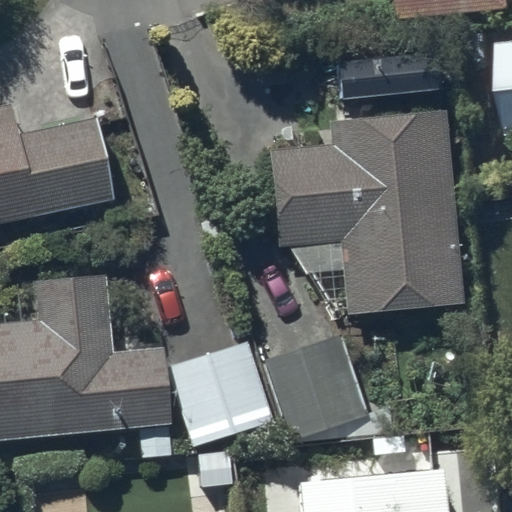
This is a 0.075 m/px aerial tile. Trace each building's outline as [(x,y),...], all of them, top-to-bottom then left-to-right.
[(511,7),(510,0),(399,0),(401,16),(511,7)] [(476,72),(511,68),(511,37),(510,38),(510,46),(499,47),(498,33),(472,35),(476,72)] [(470,313),(453,112),(326,122),(328,151),(268,155),(276,255),(290,254),(336,318),(347,317),(347,323),(470,313)] [(16,114),(0,117),(0,232),(117,207),(99,126),(22,143),(16,114)] [(32,321),(0,323),(0,442),(135,431),(138,460),(169,457),(160,351),(110,356),(103,276),(29,283),(32,321)] [(348,338),(266,364),(292,445),(374,419),(348,338)] [(194,448),(281,421),(257,343),(170,370),(194,448)]
